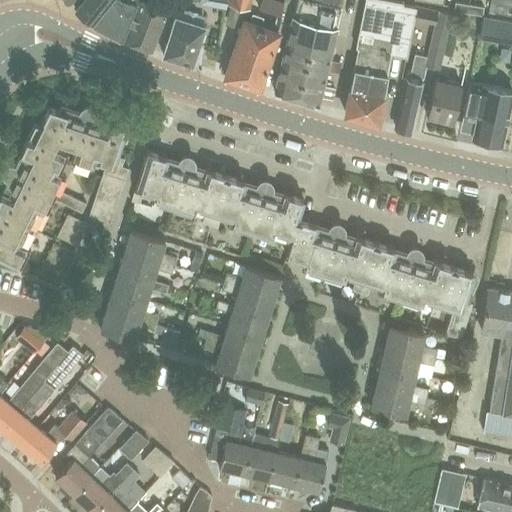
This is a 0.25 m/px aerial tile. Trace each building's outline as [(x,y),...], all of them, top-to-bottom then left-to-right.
[(75,9),(91,21),(108,0),(63,0),(64,1),(65,2),(66,2),(68,2),(69,2),(70,1),(71,0),(78,6),(75,9)] [(151,49),(167,10),(157,6),(159,0),(137,0),(137,3),(130,0),(108,0),(91,21),(121,37),(151,49)] [(269,0),(266,0),(263,12),(282,17),(285,4),(269,0)] [(293,16),(275,90),(318,104),(320,96),(331,99),(334,87),(323,85),(326,72),(329,61),(337,27),(335,26),(341,0),(298,0),(294,17),(293,16)] [(413,18),(414,16),(415,7),(402,4),(402,1),(395,0),(363,0),(363,2),(355,46),(358,47),(345,112),(376,120),(390,52),(406,55),(413,18)] [(454,10),(467,13),(469,4),(455,2),(454,10)] [(483,7),(469,4),(467,13),(482,15),(483,7)] [(508,15),(509,6),(495,4),(494,13),(508,15)] [(416,5),(415,7),(414,16),(413,18),(434,23),(437,10),(416,5)] [(437,9),(437,10),(434,23),(424,65),(439,69),(451,12),(437,9)] [(259,85),(278,30),(265,25),(267,18),(253,12),(250,20),(245,18),(224,74),(259,85)] [(198,61),(199,61),(203,41),(198,40),(204,24),(175,15),(163,53),(191,62),(192,59),(198,61)] [(500,35),(502,19),(482,16),(479,31),(500,35)] [(410,129),(424,68),(415,66),(412,78),(406,77),(395,125),(410,129)] [(453,120),(462,83),(435,77),(426,114),(453,120)] [(464,110),(477,113),(472,137),(500,142),(511,90),(484,84),(484,85),(469,81),(462,114),(463,114),(464,110)] [(110,221),(128,167),(122,165),(125,158),(117,155),(127,126),(106,119),(104,125),(91,121),(94,112),(91,107),(86,105),(81,108),(80,111),(76,109),(74,116),(67,113),(68,112),(48,106),(34,136),(28,134),(19,154),(25,155),(19,168),(10,164),(5,165),(3,170),(4,175),(8,177),(6,181),(11,184),(7,192),(2,189),(0,192),(0,257),(15,264),(28,238),(22,236),(33,214),(38,216),(48,195),(81,211),(86,201),(53,186),(60,172),(54,170),(59,159),(65,161),(68,153),(54,146),(58,139),(76,145),(73,156),(93,162),(94,156),(106,160),(88,214),(110,221)] [(305,257),(316,223),(308,220),(298,216),(303,198),(283,192),(281,197),(268,193),(271,185),(268,180),(263,179),(258,181),(257,184),(253,183),(251,188),(243,185),(245,180),(205,168),(203,173),(190,169),(193,161),(190,156),(185,154),(180,157),(179,160),(175,159),(173,164),(165,161),(167,156),(146,150),(131,199),(139,201),(144,186),(155,189),(153,195),(194,208),(196,201),(207,205),(202,220),(217,225),(222,209),(234,213),(232,219),(271,231),(273,225),(284,229),(279,244),(287,247),(286,251),(297,255),(305,257)] [(138,214),(162,222),(168,206),(144,198),(138,214)] [(87,223),(72,215),(67,213),(56,235),(62,238),(77,245),(87,223)] [(317,223),(316,223),(305,257),(302,268),(340,281),(344,268),(357,272),(352,288),(367,293),(372,277),(384,281),(382,287),(421,299),(423,293),(434,296),(429,312),(438,315),(443,299),(455,303),(446,331),(461,336),(472,301),(465,299),(473,271),(433,259),(431,265),(418,260),(421,253),(418,248),(413,246),(408,249),(407,252),(402,251),(401,255),(393,253),(395,247),(355,234),(353,241),(334,235),(335,231),(341,233),(343,228),(340,223),(335,222),(330,224),(329,228),(325,227),(323,231),(316,229),(317,223)] [(131,228),(125,248),(174,263),(176,255),(161,250),(165,239),(131,228)] [(53,242),(37,275),(58,285),(74,252),(59,245),(53,242)] [(125,248),(118,268),(152,278),(156,267),(171,272),(174,263),(125,248)] [(227,270),(224,279),(273,294),(280,275),(245,264),(242,275),(227,270)] [(118,268),(112,287),(146,298),(150,286),(165,291),(168,283),(152,278),(118,268)] [(267,314),(273,294),(224,279),(222,287),(237,292),(233,303),(218,298),(267,314)] [(511,290),(488,286),(481,329),(501,332),(488,408),(511,412),(511,290)] [(112,287),(106,307),(156,323),(159,313),(143,309),(146,298),(112,287)] [(227,323),(261,333),(267,314),(218,298),(216,306),(231,311),(227,323)] [(154,330),(156,323),(106,307),(100,327),(134,337),(138,325),(154,330)] [(255,353),(261,333),(227,323),(224,334),(209,329),(206,338),(255,353)] [(390,323),(386,343),(436,355),(438,346),(422,343),(424,331),(390,323)] [(34,351),(49,332),(23,324),(15,335),(34,351)] [(164,333),(160,345),(172,349),(178,330),(166,326),(164,333)] [(255,353),(206,338),(203,346),(218,350),(215,362),(249,373),(255,353)] [(0,425),(42,378),(55,362),(66,350),(56,341),(6,400),(0,395),(0,425)] [(386,343),(381,363),(415,371),(418,359),(434,363),(436,355),(386,343)] [(71,344),(66,350),(55,362),(63,368),(67,372),(82,354),(71,344)] [(381,363),(376,384),(427,395),(429,386),(412,382),(415,371),(381,363)] [(42,378),(0,425),(0,428),(18,444),(28,433),(35,426),(26,418),(35,408),(53,387),(42,378)] [(426,396),(427,395),(376,384),(371,404),(406,412),(409,400),(431,405),(433,398),(426,396)] [(259,403),(262,391),(247,387),(243,399),(259,403)] [(250,442),(243,471),(268,477),(274,448),(276,449),(278,439),(282,422),(287,403),(277,400),(268,436),(252,432),(250,442)] [(250,442),(252,432),(253,426),(240,423),(243,409),(222,404),(217,425),(228,428),(226,437),(224,437),(217,465),(243,471),(250,442)] [(62,421),(74,435),(92,420),(80,406),(62,421)] [(107,406),(86,429),(101,442),(122,419),(107,406)] [(486,407),(483,428),(511,432),(511,412),(488,408),(486,407)] [(328,440),(343,444),(350,416),(330,411),(326,426),(331,428),(328,440)] [(282,422),(278,439),(289,441),(293,425),(282,422)] [(38,461),(54,442),(35,426),(28,433),(18,444),(38,461)] [(130,458),(148,439),(135,429),(118,447),(130,458)] [(304,432),(299,454),(292,483),(318,489),(325,460),(314,458),(319,436),(304,432)] [(71,492),(89,474),(88,473),(97,465),(86,455),(87,454),(86,453),(94,444),(88,438),(79,447),(73,441),(63,451),(70,457),(53,475),(61,482),(57,486),(67,496),(71,492)] [(159,476),(173,461),(154,445),(142,459),(159,476)] [(299,454),(276,449),(274,448),(268,477),(292,483),(299,454)] [(71,492),(90,510),(121,477),(131,467),(124,461),(112,472),(110,470),(106,474),(97,464),(97,465),(88,473),(89,474),(71,492)] [(138,474),(131,467),(121,477),(90,510),(92,511),(121,511),(125,509),(126,510),(135,501),(125,492),(128,488),(126,486),(138,474)] [(182,487),(191,478),(179,467),(171,475),(182,487)] [(511,511),(511,483),(483,476),(476,504),(511,511)] [(433,499),(449,503),(454,481),(438,477),(433,499)] [(205,511),(209,494),(207,490),(198,484),(194,490),(188,511),(205,511)] [(353,511),(355,507),(330,502),(328,511),(353,511)] [(145,511),(164,511),(161,509),(160,509),(154,503),(146,511),(145,511)]
